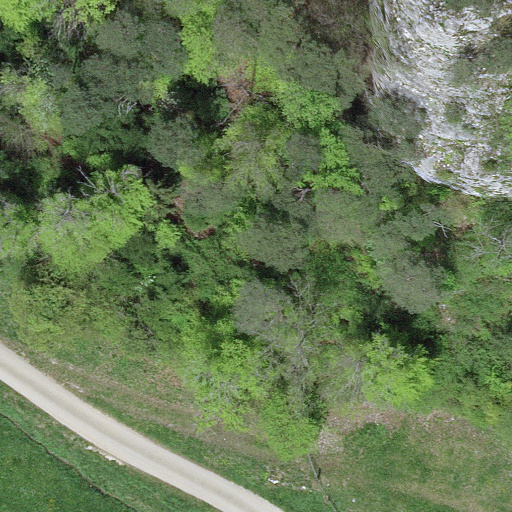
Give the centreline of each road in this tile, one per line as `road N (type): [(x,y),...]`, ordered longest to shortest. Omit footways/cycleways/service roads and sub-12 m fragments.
road 1 (track): [(0,371),(254,511)]
road 2 (track): [(175,469),(298,511)]
